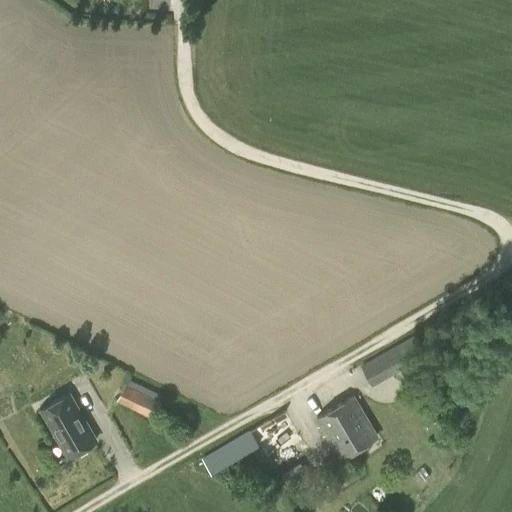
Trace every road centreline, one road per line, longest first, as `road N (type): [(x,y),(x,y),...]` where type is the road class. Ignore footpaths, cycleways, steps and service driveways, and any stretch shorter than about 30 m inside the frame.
road 1 (track): [(81,511),(439,305),(511,272)]
road 2 (track): [(511,250),(477,214),(223,149),(184,106),(174,0)]
